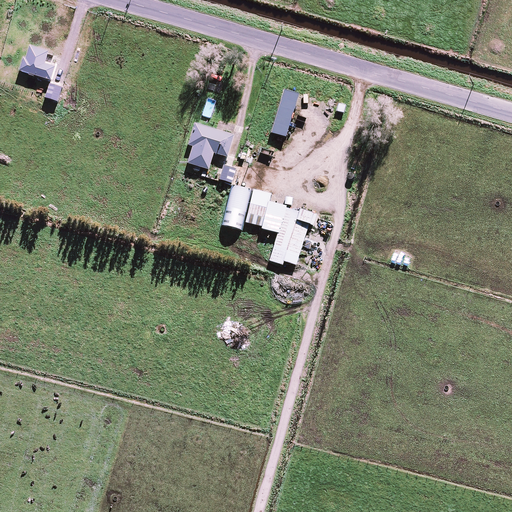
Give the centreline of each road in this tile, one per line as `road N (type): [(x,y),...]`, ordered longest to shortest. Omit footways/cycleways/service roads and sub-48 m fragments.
road 1 (track): [(263,511),(381,74)]
road 2 (unclassified): [(119,0),(511,112)]
